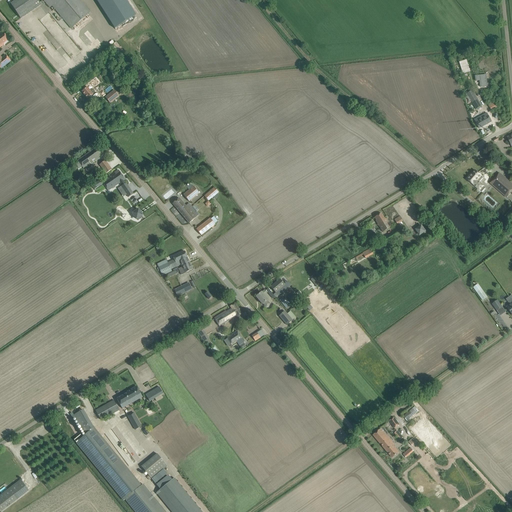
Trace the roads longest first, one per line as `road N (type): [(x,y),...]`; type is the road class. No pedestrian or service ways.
road 1 (unclassified): [(237,294),(0,13)]
road 2 (unclassified): [(422,511),(237,294)]
road 3 (unclassified): [(0,444),(237,294)]
road 4 (track): [(258,0),(320,72),(435,171)]
road 5 (unclassified): [(237,294),(435,171)]
road 6 (track): [(360,438),(508,329)]
road 7 (track): [(250,511),(357,435)]
